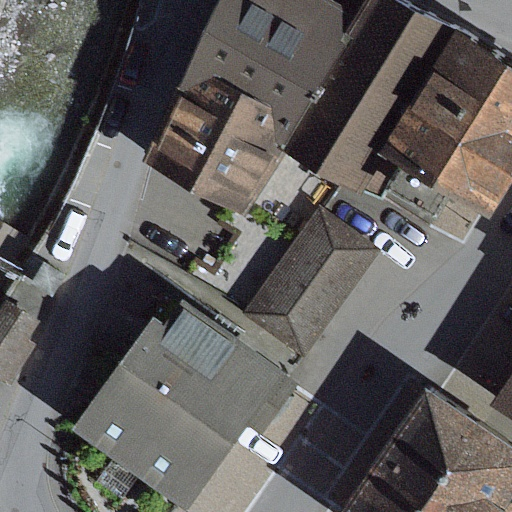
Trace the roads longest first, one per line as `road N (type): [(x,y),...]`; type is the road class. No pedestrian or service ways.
road 1 (residential): [(0,504),(111,228),(186,0)]
road 2 (residential): [(511,222),(285,511)]
